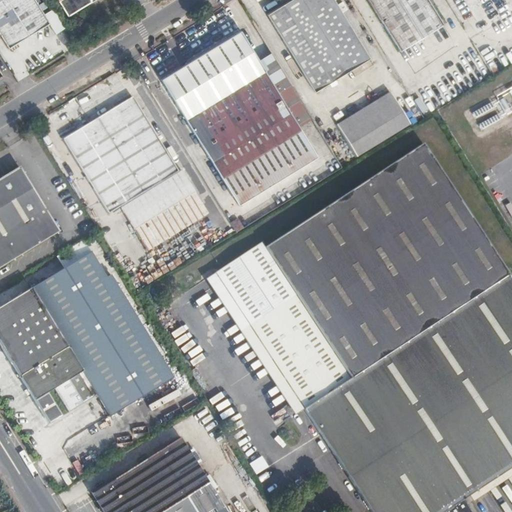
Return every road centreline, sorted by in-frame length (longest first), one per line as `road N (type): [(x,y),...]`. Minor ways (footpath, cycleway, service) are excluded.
road 1 (unclassified): [(0,118),(193,0)]
road 2 (unknown): [(256,0),(346,162)]
